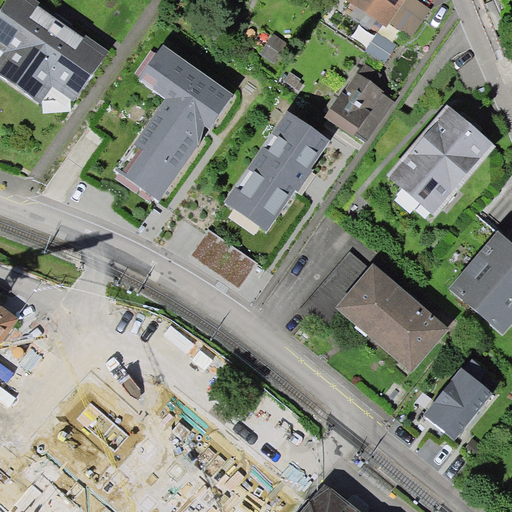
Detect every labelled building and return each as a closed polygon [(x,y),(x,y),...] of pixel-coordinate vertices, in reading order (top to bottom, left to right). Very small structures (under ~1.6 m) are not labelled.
[(110,58),(26,0),(15,0),(0,22),(0,52),(7,58),(0,67),(0,81),(42,111),(56,91),(77,106),(110,58)] [(412,0),(350,0),(347,4),(390,34),(412,0)] [(398,51),(379,38),(366,56),(385,69),(398,51)] [(248,103),(191,63),(158,110),(215,150),(248,103)] [(325,134),(305,121),(278,161),(299,175),(305,166),(343,191),(399,106),(376,92),(366,107),(350,96),(325,134)] [(397,187),(438,222),(496,153),(455,119),(397,187)] [(307,197),(286,182),(263,214),(285,229),(307,197)] [(461,290),(511,333),(511,331),(511,239),(508,236),(461,290)] [(343,309),(416,374),(453,332),(379,268),(343,309)] [(344,319),(317,297),(299,318),(326,340),(344,319)] [(0,347),(20,321),(0,306),(0,347)] [(126,352),(92,325),(71,351),(105,379),(126,352)] [(482,416),(445,386),(419,417),(456,447),(482,416)] [(190,470),(172,455),(153,479),(194,511),(202,511),(231,477),(203,454),(190,470)] [(361,511),(328,485),(305,511),(361,511)]
